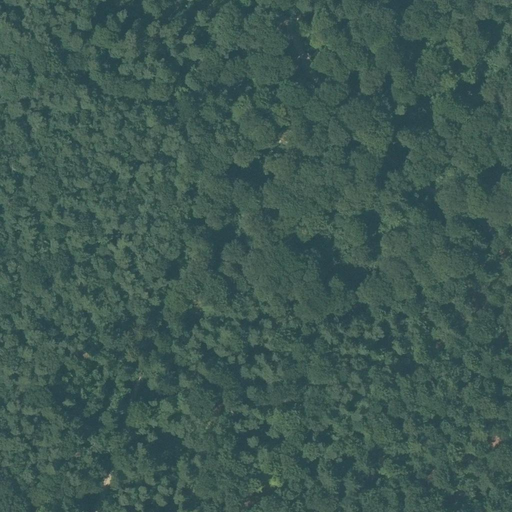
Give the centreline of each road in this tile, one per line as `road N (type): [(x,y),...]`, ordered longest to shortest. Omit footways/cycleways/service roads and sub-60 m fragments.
road 1 (track): [(99,511),(216,126),(237,84),(289,36)]
road 2 (track): [(421,188),(0,51)]
road 3 (track): [(421,188),(349,122),(268,0)]
road 4 (track): [(454,511),(511,336)]
